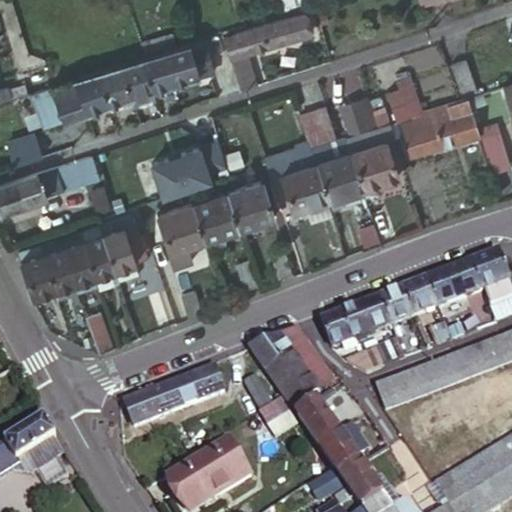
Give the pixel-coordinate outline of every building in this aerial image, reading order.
[(326,9),(317,11),(321,23),(329,20),(326,9)] [(303,12),(226,36),(237,70),(248,67),(244,54),(250,52),(310,34),(303,12)] [(189,40),(165,48),(175,82),(200,73),(214,69),(204,37),(190,42),(189,40)] [(165,48),(146,54),(156,88),(175,82),(165,48)] [(237,70),(243,89),(259,84),(250,52),(244,54),(248,67),(237,70)] [(156,88),(146,54),(121,62),(133,96),(156,88)] [(468,94),(483,86),(466,55),(453,63),(468,94)] [(133,96),(121,62),(101,69),(111,103),(133,96)] [(79,76),(89,111),(111,103),(101,69),(79,76)] [(66,118),(89,111),(79,76),(56,84),(55,85),(66,118)] [(511,82),(503,85),(511,111),(511,82)] [(399,121),(424,112),(413,83),(389,91),(399,121)] [(0,102),(17,97),(13,84),(0,87),(0,102)] [(160,102),(156,88),(133,96),(137,110),(160,102)] [(476,101),(474,95),(468,98),(469,103),(476,101)] [(380,127),(371,98),(353,104),(359,121),(348,124),(352,137),(369,130),(380,127)] [(468,98),(465,99),(424,112),(399,121),(403,134),(411,157),(480,133),(469,103),(468,98)] [(359,121),(353,104),(342,107),(348,124),(359,121)] [(333,142),(322,110),(321,108),(299,115),(309,144),(311,149),(333,142)] [(338,141),(327,108),(322,110),(333,142),(338,141)] [(403,134),(399,121),(392,123),(396,136),(403,134)] [(396,136),(392,123),(380,127),(369,130),(373,144),(386,140),(396,136)] [(15,166),(44,155),(34,130),(5,141),(15,166)] [(373,144),(369,130),(352,137),(345,139),(346,140),(350,151),(373,144)] [(213,182),(210,172),(226,167),(217,139),(150,162),(163,199),(213,182)] [(346,140),(345,139),(338,141),(333,142),(311,149),(316,162),(324,159),(321,150),(346,140)] [(350,151),(346,140),(321,150),(324,159),(350,151)] [(386,140),(373,144),(350,151),(362,188),(397,176),(386,140)] [(267,164),(311,149),(309,144),(265,158),(267,164)] [(497,176),(511,170),(511,163),(506,146),(489,152),(497,176)] [(316,162),(311,149),(267,164),(284,214),(293,211),(290,201),(284,203),(278,185),(283,183),(281,174),(316,162)] [(324,159),(316,162),(328,199),(362,188),(350,151),(324,159)] [(228,155),(232,170),(246,166),(242,152),(228,155)] [(98,167),(93,154),(75,160),(80,174),(98,167)] [(75,160),(38,172),(41,183),(55,179),(59,193),(84,186),(83,185),(80,174),(75,160)] [(328,199),(316,162),(281,174),(283,183),(290,201),(293,211),(307,206),(312,221),(333,215),(328,199)] [(102,179),(98,167),(80,174),(83,185),(102,179)] [(38,172),(18,178),(26,204),(46,198),(41,183),(38,172)] [(18,178),(0,184),(0,213),(26,204),(18,178)] [(46,198),(59,193),(55,179),(41,183),(46,198)] [(263,180),(226,192),(239,228),(275,217),(263,180)] [(290,201),(283,183),(278,185),(284,203),(290,201)] [(95,214),(110,210),(105,185),(89,189),(95,214)] [(239,228),(226,192),(224,192),(205,199),(193,203),(204,240),(239,228)] [(204,240),(193,203),(156,215),(158,220),(167,244),(169,251),(186,246),(204,240)] [(100,225),(103,232),(123,225),(123,226),(135,223),(132,215),(100,225)] [(167,244),(158,220),(151,222),(160,247),(167,244)] [(336,224),(347,256),(360,250),(350,220),(336,224)] [(135,223),(123,226),(124,230),(131,228),(135,239),(141,237),(135,223)] [(81,232),(83,239),(95,276),(115,269),(103,232),(100,225),(81,232)] [(123,225),(103,232),(115,269),(136,262),(134,255),(129,241),(124,230),(123,226),(123,225)] [(131,228),(124,230),(129,241),(135,239),(131,228)] [(83,239),(81,232),(61,239),(63,245),(83,239)] [(145,251),(141,237),(135,239),(129,241),(134,255),(145,251)] [(61,239),(41,245),(43,252),(63,245),(61,239)] [(95,276),(83,239),(63,245),(76,282),(95,276)] [(21,252),(23,258),(43,252),(41,245),(21,252)] [(43,252),(56,288),(76,282),(63,245),(43,252)] [(190,258),(186,246),(169,251),(173,264),(190,258)] [(278,272),(291,266),(286,250),(272,254),(278,272)] [(134,255),(136,262),(148,258),(145,251),(134,255)] [(23,258),(36,295),(56,288),(43,252),(23,258)] [(505,263),(501,252),(475,263),(485,290),(511,280),(505,263)] [(237,265),(244,285),(257,280),(250,260),(237,265)] [(115,269),(120,282),(140,276),(136,262),(115,269)] [(485,290),(475,263),(429,280),(440,307),(485,290)] [(294,274),(291,266),(278,272),(281,279),(294,274)] [(79,293),(99,286),(95,276),(76,282),(79,293)] [(246,290),(258,285),(257,280),(244,285),(246,290)] [(440,307),(429,280),(405,289),(416,317),(440,307)] [(511,281),(511,280),(485,290),(489,298),(498,295),(501,303),(511,299),(511,281)] [(56,288),(59,299),(79,293),(76,282),(56,288)] [(383,298),(394,325),(416,317),(405,289),(383,298)] [(190,317),(205,312),(197,291),(183,296),(190,317)] [(498,323),(511,317),(511,299),(501,303),(498,295),(489,298),(498,323)] [(361,307),(371,334),(394,325),(383,298),(361,307)] [(335,348),(371,334),(361,307),(324,321),(335,348)] [(87,317),(100,354),(114,348),(101,311),(87,317)] [(449,331),(453,341),(458,338),(466,335),(462,325),(449,331)] [(308,345),(299,332),(284,338),(295,354),(307,345),(308,345)] [(511,364),(511,334),(504,337),(434,364),(412,372),(370,388),(387,412),(511,364)] [(284,338),(251,351),(267,373),(295,354),(284,338)] [(400,342),(378,351),(384,367),(406,358),(400,342)] [(319,363),(321,362),(308,345),(307,345),(295,354),(307,372),(319,363)] [(384,367),(378,351),(353,361),(369,373),(384,367)] [(307,372),(295,354),(267,373),(280,391),(307,372)] [(307,372),(321,392),(333,383),(319,363),(307,372)] [(144,425),(231,391),(221,367),(135,401),(144,425)] [(284,397),(294,411),(321,392),(307,372),(280,391),(284,397)] [(249,383),(265,408),(278,401),(260,376),(249,383)] [(343,434),(320,402),(298,417),(321,450),(343,434)] [(0,478),(20,466),(18,462),(20,461),(57,439),(46,420),(9,443),(3,447),(0,447),(0,478)] [(353,427),(343,434),(363,464),(374,456),(353,427)] [(363,464),(343,434),(321,450),(335,470),(342,479),(363,464)] [(192,511),(200,511),(256,477),(234,441),(172,480),(192,511)] [(511,442),(440,486),(437,487),(433,488),(440,502),(446,500),(450,505),(451,507),(511,470),(511,442)] [(377,501),(385,495),(376,482),(363,464),(342,479),(349,489),(356,499),(364,509),(377,501)] [(494,511),(511,501),(511,470),(451,507),(442,511),(494,511)] [(331,471),(307,487),(320,506),(344,490),(331,471)] [(385,495),(391,491),(381,478),(376,482),(385,495)] [(342,508),(356,499),(349,489),(336,498),(342,508)] [(385,495),(393,506),(399,502),(391,491),(385,495)] [(397,511),(393,506),(385,495),(377,501),(384,511),(397,511)] [(397,511),(418,511),(405,499),(399,502),(393,506),(397,511)] [(384,511),(377,501),(364,509),(366,511),(384,511)]
